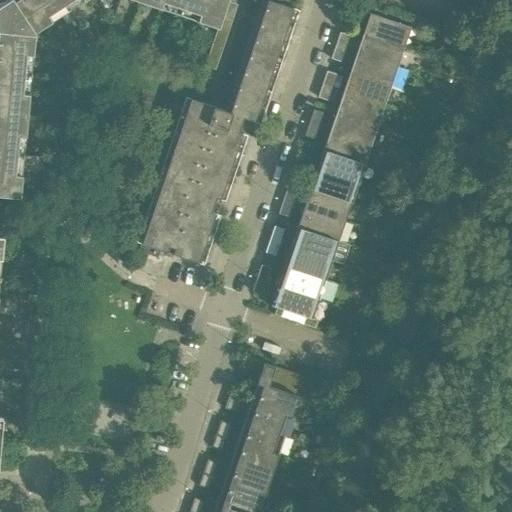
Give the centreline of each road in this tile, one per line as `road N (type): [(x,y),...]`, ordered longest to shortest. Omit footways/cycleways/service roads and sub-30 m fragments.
road 1 (residential): [(162,505),(326,0)]
road 2 (residential): [(162,505),(0,499)]
